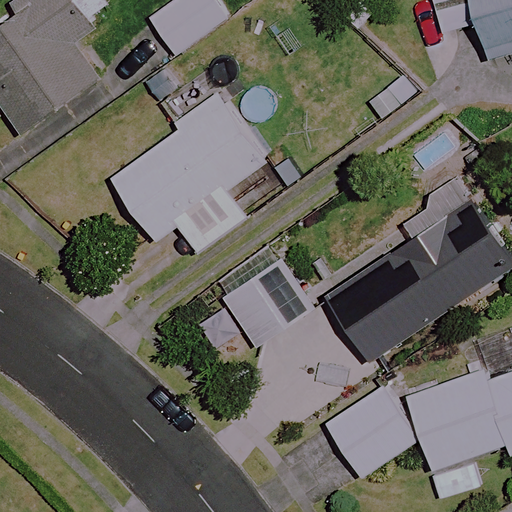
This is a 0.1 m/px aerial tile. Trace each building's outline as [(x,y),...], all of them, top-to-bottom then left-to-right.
[(103,79),(77,43),(100,26),(95,18),(120,0),(12,0),(14,3),(0,12),(0,94),(27,133),(103,79)] [(232,18),(218,0),(180,0),(156,19),(183,55),(232,18)] [(511,0),(475,0),(482,22),(485,21),(496,59),(511,54),(511,0)] [(271,160),(224,93),(178,124),(182,130),(117,176),(161,238),(183,222),(204,253),(253,219),(231,188),(271,160)] [(511,266),(511,253),(475,199),(415,241),(404,226),(323,281),(376,359),(511,266)] [(312,313),(279,264),(230,297),(262,346),(312,313)] [(511,371),(490,379),(486,367),(413,391),(438,467),(511,442),(511,371)] [(423,439),(388,385),(332,421),(367,475),(423,439)]
